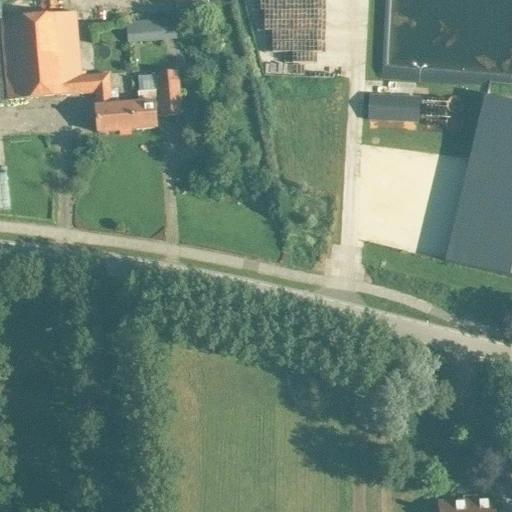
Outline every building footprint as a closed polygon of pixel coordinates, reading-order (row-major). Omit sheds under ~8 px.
[(83,94),(81,74),(80,74),(77,13),(1,20),(9,101),(83,95),(83,94)] [(127,22),(129,44),(178,40),(176,18),(127,22)] [(1,20),(0,19),(0,102),(7,101),(9,101),(1,20)] [(139,104),(132,105),(133,131),(157,129),(156,117),(162,116),(162,117),(182,116),(178,72),(157,74),(158,91),(138,93),(139,104)] [(96,93),(97,108),(119,106),(118,91),(108,91),(108,73),(81,74),(83,94),(96,93)] [(370,96),(369,121),(417,123),(418,99),(370,96)] [(511,103),(485,98),(446,263),(511,278),(511,103)] [(119,106),(97,108),(96,108),(98,134),(133,131),(132,105),(119,106)] [(439,511),(494,511),(494,500),(439,504),(439,511)]
